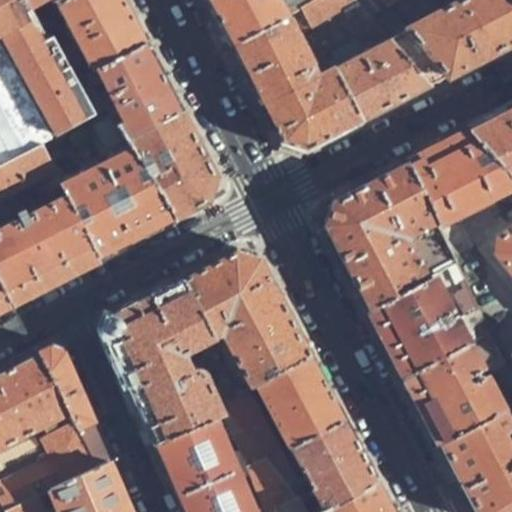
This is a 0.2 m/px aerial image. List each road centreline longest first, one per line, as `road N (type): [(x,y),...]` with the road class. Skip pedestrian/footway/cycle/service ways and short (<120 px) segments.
road 1 (residential): [(272,208),(438,511)]
road 2 (residential): [(272,208),(511,82)]
road 3 (residential): [(166,0),(272,208)]
road 4 (residential): [(72,307),(272,208)]
road 5 (residential): [(72,307),(161,511)]
